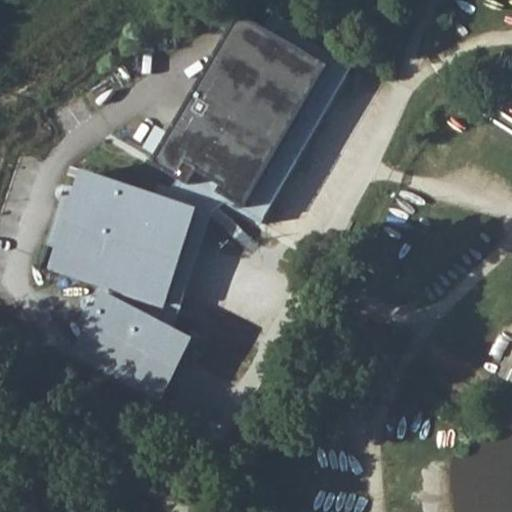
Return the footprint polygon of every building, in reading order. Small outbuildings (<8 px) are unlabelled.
[(260,23),(353,76),(361,63),(296,26),(268,10),(260,23)] [(247,15),(161,163),(169,167),(227,201),(268,225),(353,76),(260,23),(247,15)] [(227,201),(169,167),(165,176),(162,182),(150,178),(145,193),(178,204),(204,213),(174,304),(147,295),(104,281),(98,294),(77,332),(89,338),(111,296),(185,334),(224,211),(225,207),(227,201)] [(147,295),(178,204),(145,193),(89,175),(58,266),(104,281),(147,295)] [(204,213),(178,204),(147,295),(174,304),(204,213)] [(171,397),(200,342),(185,334),(111,296),(89,338),(82,351),(171,397)]
